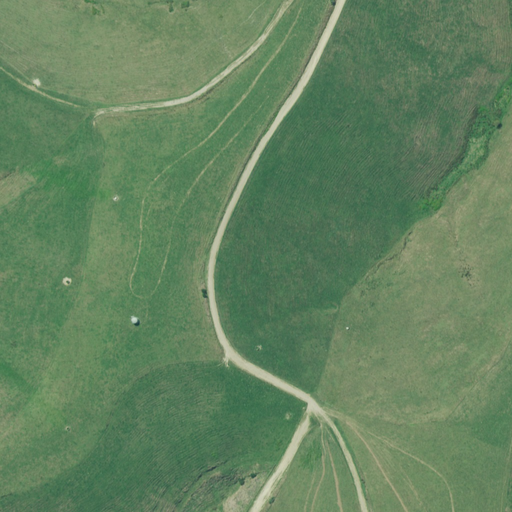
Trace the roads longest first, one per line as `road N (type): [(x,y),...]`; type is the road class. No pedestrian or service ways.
road 1 (track): [(365,511),(339,435),(312,401),(231,345),(210,281),(218,231),(339,0)]
road 2 (track): [(117,107),(159,105),(210,83),(292,0)]
road 3 (track): [(251,511),(312,401)]
